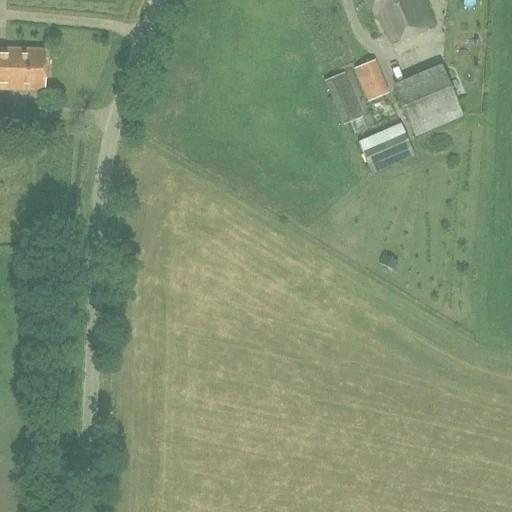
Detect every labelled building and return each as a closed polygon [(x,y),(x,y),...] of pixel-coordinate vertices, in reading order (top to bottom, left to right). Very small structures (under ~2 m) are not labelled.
[(378,12),(391,41),(432,24),(420,0),(366,0),(373,14),(378,12)] [(440,0),(441,16),(478,14),(477,3),(463,4),(462,0),(440,0)] [(46,49),(5,48),(5,61),(3,61),(2,88),(45,89),(46,49)] [(375,59),(353,69),(367,102),(389,93),(375,59)] [(344,125),(362,117),(344,73),(325,81),(344,125)] [(400,123),(358,141),(372,175),(415,156),(400,123)]
